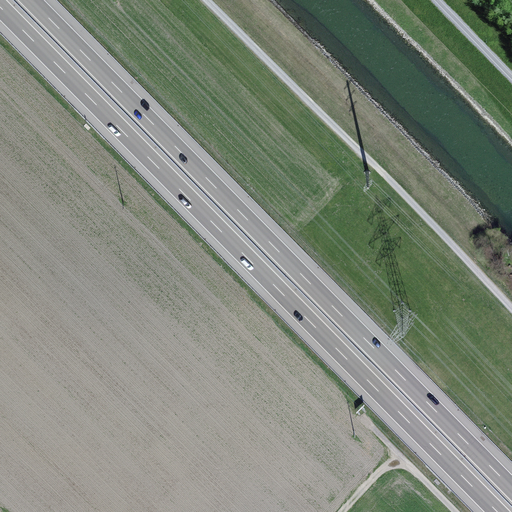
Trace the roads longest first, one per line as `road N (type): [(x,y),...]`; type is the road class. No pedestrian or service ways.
road 1 (motorway): [(0,7),(496,511)]
road 2 (motorway): [(511,487),(31,0)]
road 3 (track): [(511,306),(205,0)]
road 4 (track): [(455,511),(360,415)]
